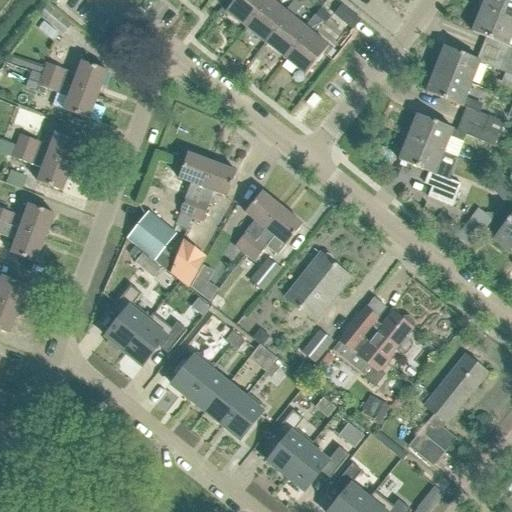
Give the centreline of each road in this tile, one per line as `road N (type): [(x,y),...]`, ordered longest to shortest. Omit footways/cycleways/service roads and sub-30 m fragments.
road 1 (residential): [(51,358),(154,81),(173,53)]
road 2 (unclassified): [(511,326),(307,159)]
road 3 (residential): [(51,358),(97,382),(258,511)]
road 4 (residential): [(307,159),(432,0)]
road 5 (unclassified): [(307,159),(173,53)]
road 6 (residential): [(0,500),(51,358)]
